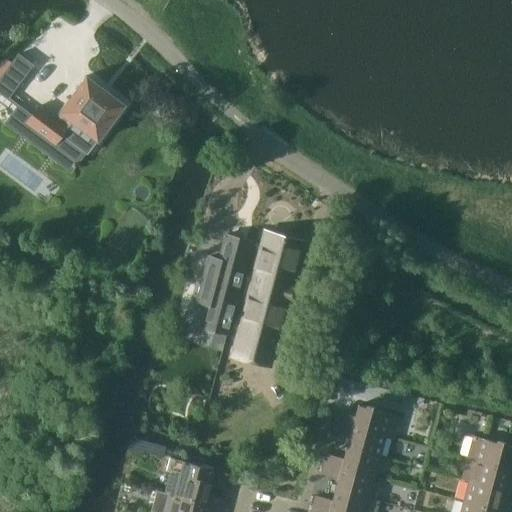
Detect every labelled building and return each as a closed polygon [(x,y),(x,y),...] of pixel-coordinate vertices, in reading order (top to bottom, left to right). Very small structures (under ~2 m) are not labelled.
[(0,91),(8,98),(32,65),(17,54),(10,63),(0,77),(0,91)] [(3,57),(0,61),(0,77),(10,63),(3,57)] [(37,106),(25,122),(54,143),(55,142),(78,159),(84,152),(86,153),(123,104),(85,75),(58,111),(61,113),(56,120),(37,106)] [(298,251),(301,241),(266,232),(234,354),(268,363),(285,300),(281,299),(285,285),(289,286),(294,266),(298,267),(302,252),(298,251)] [(208,256),(196,301),(207,304),(201,326),(215,330),(226,333),(251,241),(225,235),(219,259),(208,256)] [(215,330),(212,349),(224,351),(226,333),(215,330)] [(338,412),(335,422),(385,435),(385,437),(392,439),(398,415),(358,404),(354,416),(338,412)] [(385,435),(335,422),(332,432),(349,436),(346,447),(380,456),(385,437),(385,435)] [(511,446),(473,436),(467,459),(474,460),(474,459),(511,469),(511,458),(510,458),(511,452),(511,446)] [(374,477),(380,456),(346,447),(343,458),(326,454),(324,463),(374,477)] [(429,448),(427,455),(437,457),(439,451),(429,448)] [(170,471),(165,492),(222,508),(225,498),(208,493),(214,469),(170,457),(166,470),(170,471)] [(511,479),(511,469),(474,459),(474,460),(467,459),(461,478),(468,480),(502,489),(505,478),(511,479)] [(368,498),(374,477),(324,463),(321,473),(338,478),(335,489),(368,498)] [(511,511),(511,503),(499,500),(502,489),(468,480),(463,501),(503,511),(511,511)] [(374,511),(378,500),(368,498),(335,489),(332,500),(315,495),(312,505),(337,511),(374,511)] [(220,511),(222,508),(165,492),(164,493),(171,495),(166,511),(220,511)] [(503,511),(463,501),(459,511),(503,511)]
